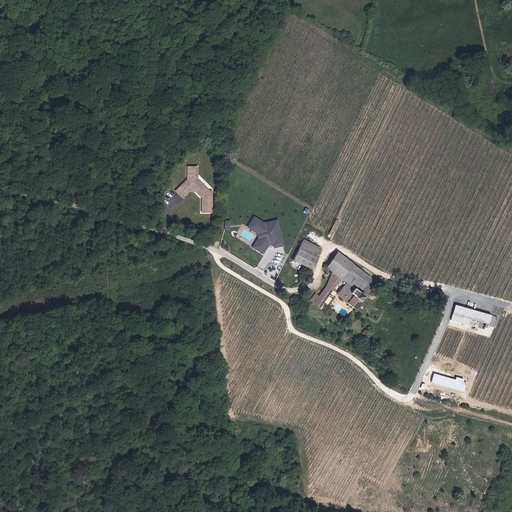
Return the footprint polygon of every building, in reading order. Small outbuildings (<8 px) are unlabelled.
[(177,191),(184,198),(191,191),(196,191),(203,197),(203,212),(213,212),(213,190),(210,190),(198,178),(199,167),(188,167),(188,179),(177,191)] [(284,246),(279,220),(265,223),(255,217),(249,227),(258,233),(259,239),(254,247),(265,254),(269,248),(275,247),(275,248),(284,246)] [(312,267),(322,246),(305,237),(295,259),(312,267)] [(373,277),(338,252),(326,267),(333,272),(328,285),(319,295),(316,293),(311,299),(322,307),(342,279),(347,283),(337,295),(356,309),(376,283),(371,279),(373,277)] [(488,323),(491,314),(454,305),(452,314),(488,323)]
